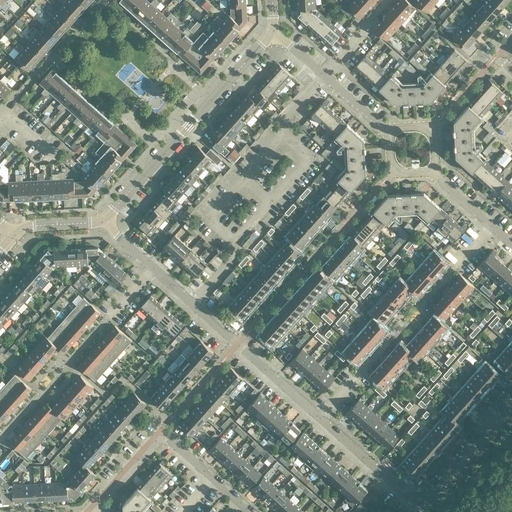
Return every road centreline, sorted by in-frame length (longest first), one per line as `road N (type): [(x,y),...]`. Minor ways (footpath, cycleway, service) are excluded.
road 1 (residential): [(511,404),(419,509),(320,419)]
road 2 (residential): [(104,217),(270,35)]
road 3 (residential): [(250,511),(159,431),(86,511)]
road 4 (residential): [(320,419),(153,267)]
road 5 (residential): [(389,133),(270,35)]
